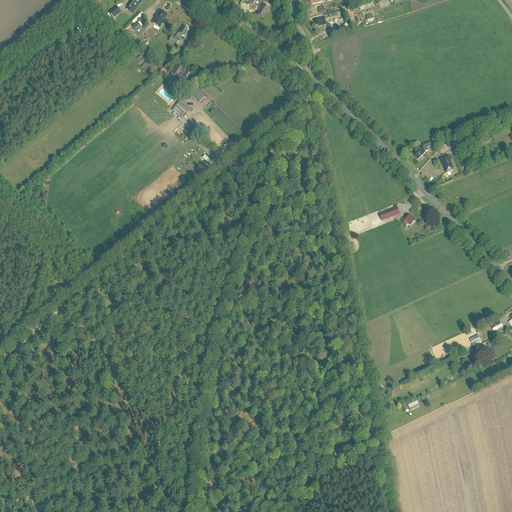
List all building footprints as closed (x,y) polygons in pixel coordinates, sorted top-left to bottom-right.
[(140,0),(131,0),(126,10),(133,14),(135,10),(140,3),(142,1),(140,0)] [(269,9),(262,4),(258,11),(259,11),(257,15),(263,18),(267,11),(268,12),(269,9)] [(120,12),(116,7),(108,13),(113,19),(120,12)] [(167,16),(160,12),(152,24),(159,28),(162,24),(165,26),(167,22),(164,20),(167,16)] [(326,25),(324,18),(316,20),(317,26),(318,25),(319,27),(326,25)] [(139,25),(133,30),(137,34),(143,29),(139,25)] [(188,29),(183,26),(178,33),(184,37),(188,31),(187,31),(188,29)] [(179,41),(172,36),(169,42),(176,46),(179,41)] [(150,51),(146,48),(140,54),(144,57),(150,51)] [(193,75),(177,65),(171,74),(179,80),(178,81),(186,86),(190,80),(193,75)] [(202,94),(197,88),(190,94),(196,100),(202,94)] [(161,89),(155,96),(170,108),(172,105),(170,103),(173,98),(161,89)] [(190,109),(181,100),(172,111),(181,119),(190,109)] [(457,144),(454,139),(446,145),(449,150),(457,144)] [(432,147),(430,142),(422,145),(423,147),(421,149),(419,147),(412,155),(416,159),(419,156),(420,157),(425,153),(425,152),(426,152),(427,152),(427,151),(428,151),(428,150),(429,149),(428,149),(428,148),(432,147)] [(453,171),(448,157),(441,159),(447,173),(453,171)] [(399,213),(397,207),(380,215),(382,220),(399,213)] [(415,221),(410,216),(406,220),(405,218),(402,221),(406,225),(409,223),(412,225),(415,221)] [(503,327),(500,323),(495,326),(491,328),(494,332),(497,330),(503,327)] [(481,342),(478,336),(470,340),(473,346),(481,342)]
